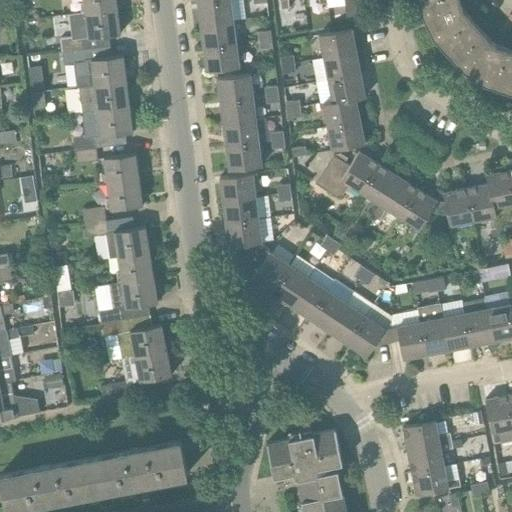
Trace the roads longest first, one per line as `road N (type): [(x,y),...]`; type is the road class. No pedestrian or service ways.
road 1 (residential): [(257,354),(212,303),(195,263),(160,0)]
road 2 (residential): [(511,131),(420,83),(402,57),(389,0)]
road 3 (residential): [(346,410),(379,389),(511,365)]
road 4 (residential): [(241,509),(257,354)]
